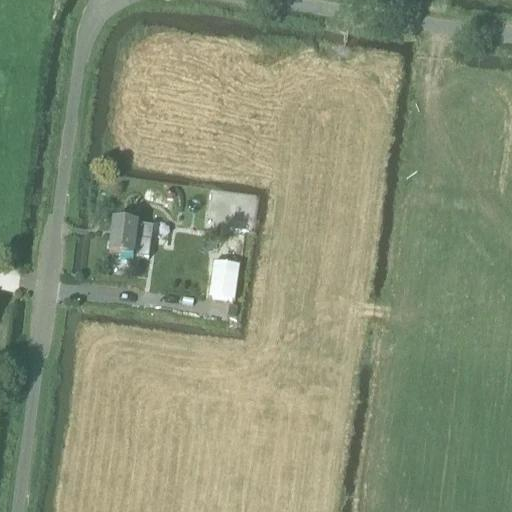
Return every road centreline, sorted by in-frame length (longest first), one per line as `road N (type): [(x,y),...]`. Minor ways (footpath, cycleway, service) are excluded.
road 1 (unclassified): [(17,511),(74,83),(88,22),(107,0)]
road 2 (unclassified): [(240,0),(511,37)]
